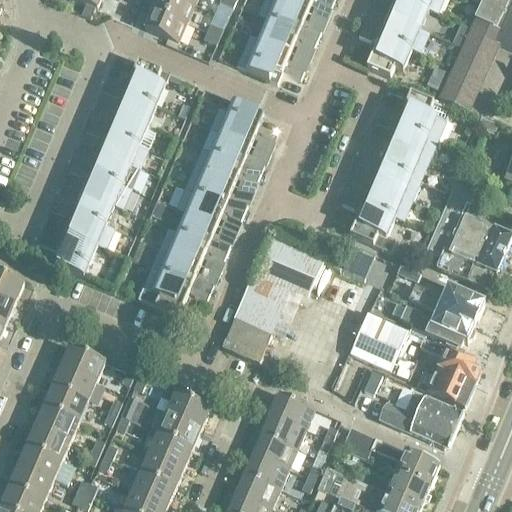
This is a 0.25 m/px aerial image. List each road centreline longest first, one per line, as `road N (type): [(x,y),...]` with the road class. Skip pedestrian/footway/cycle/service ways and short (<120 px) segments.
road 1 (residential): [(0,226),(23,236),(107,35)]
road 2 (residential): [(274,202),(320,221),(377,92),(331,72)]
road 3 (residential): [(311,120),(107,35)]
road 4 (residential): [(491,481),(301,396)]
road 5 (residential): [(198,374),(274,202)]
road 6 (residential): [(203,511),(250,395),(198,374)]
road 7 (residential): [(198,374),(50,309)]
road 8 (residential): [(0,426),(50,309)]
